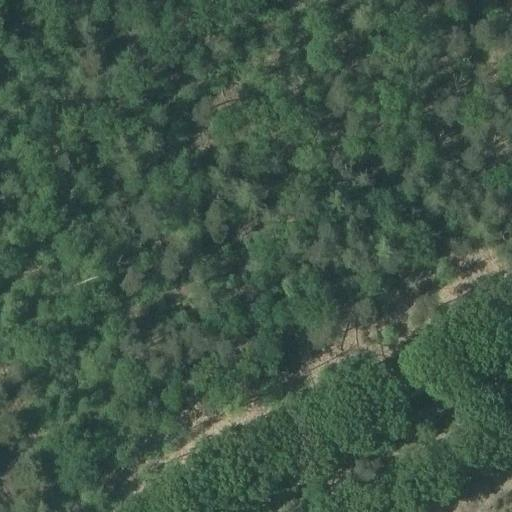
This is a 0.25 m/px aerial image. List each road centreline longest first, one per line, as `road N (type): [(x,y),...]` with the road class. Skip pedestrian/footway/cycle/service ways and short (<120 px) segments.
road 1 (track): [(248,511),(511,371)]
road 2 (track): [(54,511),(0,375)]
